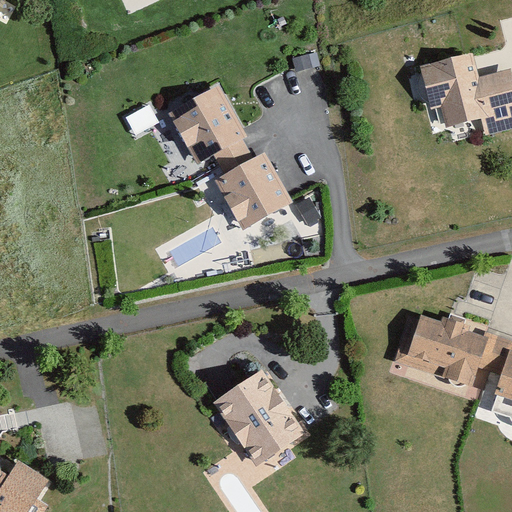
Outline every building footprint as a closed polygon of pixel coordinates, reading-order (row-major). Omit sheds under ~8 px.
[(420,65),(430,105),(446,102),(451,124),(483,117),(486,131),(511,125),(511,69),(482,76),(477,52),(420,65)] [(220,89),(172,118),(242,231),(290,202),(220,89)] [(152,110),(136,118),(143,131),(159,123),(152,110)] [(511,348),(413,316),(392,379),(511,418),(511,348)] [(266,373),(215,404),(254,468),(305,437),(266,373)] [(0,511),(38,511),(43,505),(32,498),(45,479),(18,461),(9,475),(1,470),(0,465),(0,511)]
